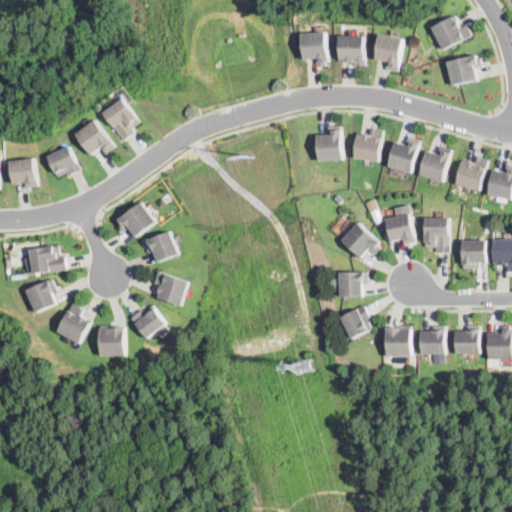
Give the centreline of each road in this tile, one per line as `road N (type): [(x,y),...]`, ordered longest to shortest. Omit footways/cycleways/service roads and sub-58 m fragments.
road 1 (residential): [(0,219),(81,206),(206,127),(324,96),(402,103),(511,133)]
road 2 (track): [(200,146),(273,216),(286,240),(344,413),(358,496)]
road 3 (track): [(291,252),(249,261),(227,278),(252,419),(265,430),(344,413)]
